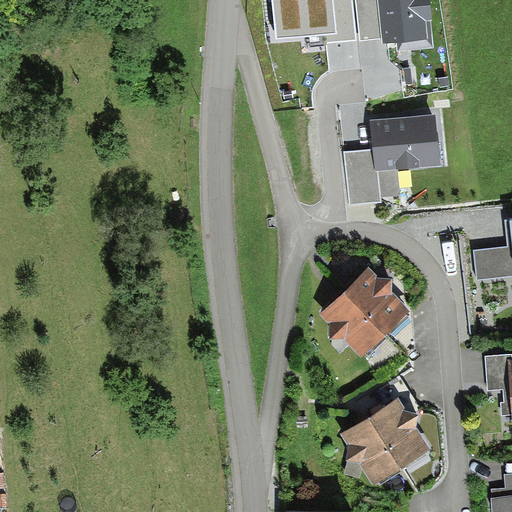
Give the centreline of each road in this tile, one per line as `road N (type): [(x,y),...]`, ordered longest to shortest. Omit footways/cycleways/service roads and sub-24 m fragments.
road 1 (residential): [(249,455),(219,246),(222,27)]
road 2 (residential): [(292,235),(370,233),(428,261),(443,295),(462,511)]
road 3 (residential): [(249,455),(269,422),(292,235)]
road 4 (residential): [(222,27),(243,38),(292,235)]
